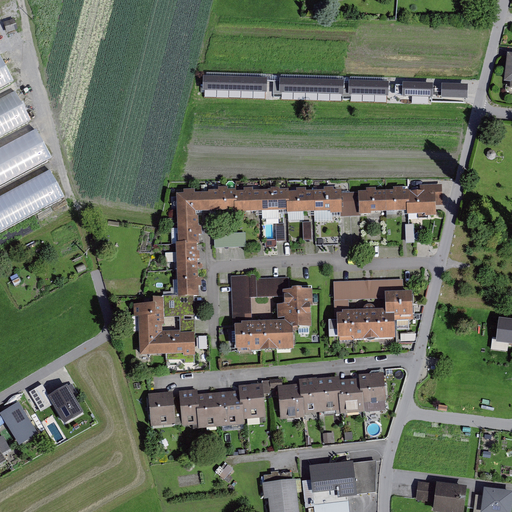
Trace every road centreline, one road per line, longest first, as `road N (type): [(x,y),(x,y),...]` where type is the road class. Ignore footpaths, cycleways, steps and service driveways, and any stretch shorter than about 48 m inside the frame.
road 1 (residential): [(217,338),(212,266),(442,263)]
road 2 (track): [(23,0),(61,154)]
road 3 (residential): [(442,263),(479,110)]
road 4 (residential): [(406,409),(442,263)]
